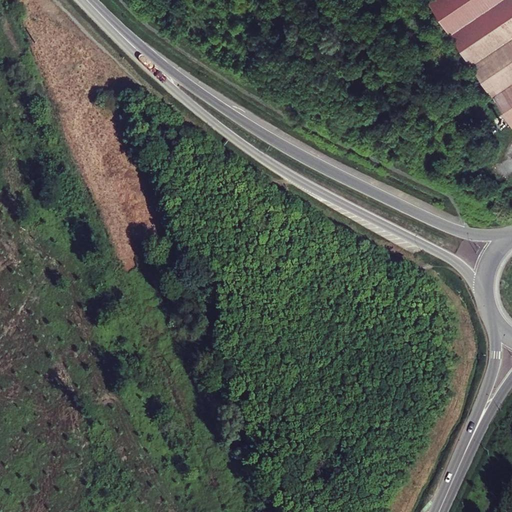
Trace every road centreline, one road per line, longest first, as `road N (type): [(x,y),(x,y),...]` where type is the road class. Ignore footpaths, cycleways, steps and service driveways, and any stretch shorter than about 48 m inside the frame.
road 1 (tertiary): [(128,42),(245,146),(449,257),(484,294)]
road 2 (tertiary): [(511,233),(457,230),(360,186),(252,127),(128,42)]
road 3 (secondary): [(494,319),(495,357),(471,442)]
